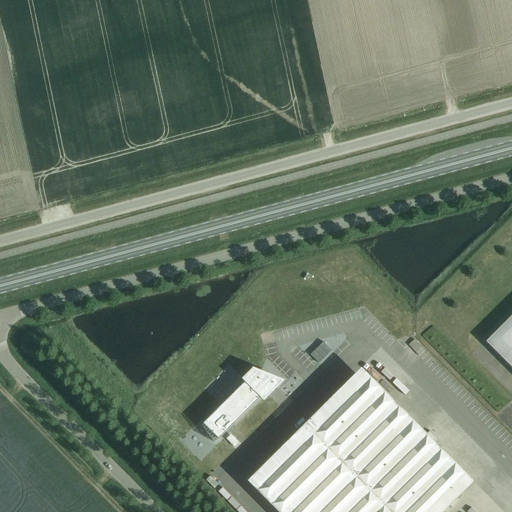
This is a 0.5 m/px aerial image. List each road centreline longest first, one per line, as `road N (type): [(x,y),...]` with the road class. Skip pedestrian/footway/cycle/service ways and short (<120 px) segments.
road 1 (unclassified): [(511,104),(0,243)]
road 2 (unclassified): [(0,315),(511,177)]
road 3 (primary): [(0,285),(511,148)]
road 4 (unknown): [(510,459),(367,330),(231,465),(233,484),(261,511)]
road 5 (unclassified): [(155,511),(0,347)]
